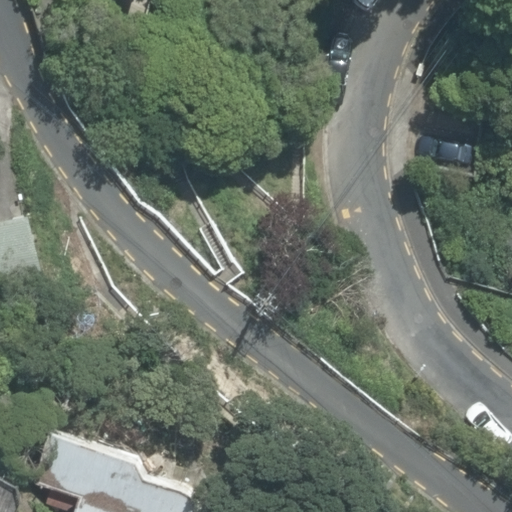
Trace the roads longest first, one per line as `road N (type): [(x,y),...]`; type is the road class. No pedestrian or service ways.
road 1 (residential): [(0,80),(44,141),(198,294),(420,460),(508,511)]
road 2 (residential): [(407,0),(385,18),(338,87),(355,196),(442,349),(511,404)]
